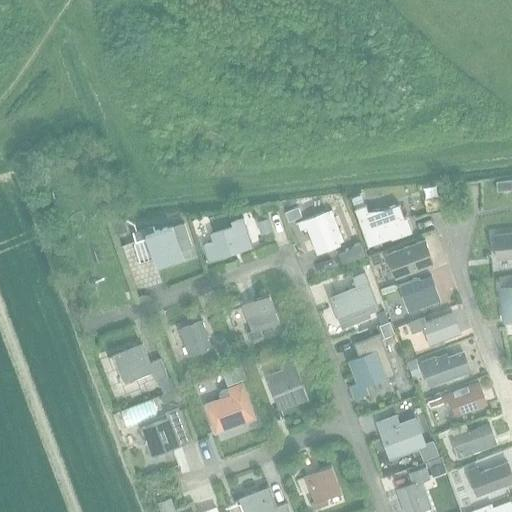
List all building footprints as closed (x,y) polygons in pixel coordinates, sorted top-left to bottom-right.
[(366,204),(354,209),(367,246),(391,237),(391,238),(409,232),(412,231),(407,216),(404,217),(402,212),(399,203),(385,209),(368,210),(366,204)] [(328,221),(338,218),(334,209),(309,218),(320,248),(336,242),(328,221)] [(213,241),(203,244),(208,260),(253,246),(243,217),(232,221),(233,225),(211,232),(213,241)] [(268,217),(257,221),(262,234),(272,231),(268,217)] [(181,259),(178,250),(178,249),(189,245),(181,222),(170,226),(169,225),(152,231),(150,226),(130,233),(133,242),(143,238),(154,269),(165,264),(165,265),(181,259)] [(511,232),(494,234),(496,258),(511,256),(511,232)] [(425,239),(387,253),(396,276),(434,261),(425,239)] [(407,280),(399,283),(409,311),(440,300),(431,275),(408,284),(407,280)] [(354,320),(379,311),(368,282),(331,296),(335,307),(347,302),(354,320)] [(511,285),(500,287),(504,320),(511,318),(511,285)] [(261,325),(280,318),(270,294),(245,304),(255,328),(249,330),(253,340),(265,335),(261,325)] [(424,317),(408,323),(412,333),(424,328),(430,344),(460,332),(452,311),(425,321),(424,317)] [(188,357),(212,347),(201,321),(177,330),(188,357)] [(359,356),(352,359),(360,381),(353,384),(358,395),(368,392),(365,384),(387,375),(395,373),(380,333),(354,342),(359,356)] [(126,378),(151,369),(141,343),(116,352),(126,378)] [(431,359),(421,362),(415,364),(418,372),(424,370),(426,376),(436,372),(439,381),(470,370),(463,352),(433,363),(431,359)] [(277,401),(304,391),(292,360),(282,364),(284,369),(267,375),(277,401)] [(227,385),(246,378),(241,365),(223,372),(227,385)] [(445,401),(447,400),(450,399),(456,415),(487,403),(479,382),(443,396),(445,401)] [(217,433),(253,419),(241,386),(229,390),(231,397),(206,407),(217,433)] [(176,432),(186,428),(178,408),(165,413),(169,422),(144,432),(153,455),(181,445),(176,432)] [(399,455),(427,445),(417,418),(381,432),(387,447),(395,444),(399,455)] [(451,429),(461,456),(496,444),(489,423),(468,431),(466,424),(451,429)] [(477,467),(468,470),(477,495),(511,481),(511,473),(507,461),(479,472),(477,467)] [(329,495),(343,490),(334,465),(307,475),(316,500),(311,502),(314,510),(332,504),(329,495)] [(397,487),(405,511),(413,511),(431,506),(421,480),(429,477),(425,465),(409,471),(413,481),(397,487)] [(292,511),(289,502),(274,508),(267,489),(241,499),(246,511),(292,511)] [(511,511),(511,505),(511,501),(494,508),(492,504),(471,511),(511,511)]
